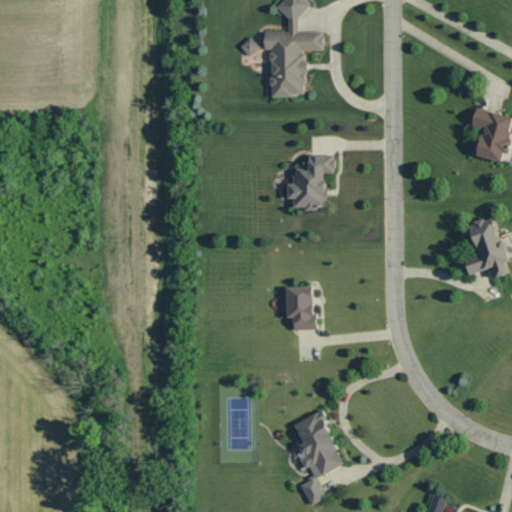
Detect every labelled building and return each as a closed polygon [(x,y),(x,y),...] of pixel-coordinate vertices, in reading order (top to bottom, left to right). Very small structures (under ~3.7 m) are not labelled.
[(274,96),(308,94),(307,74),(311,70),(311,59),(302,50),(326,49),(326,30),(300,31),(300,17),(313,4),(308,0),(283,0),(278,5),(290,18),(291,31),(266,31),(267,48),(273,48),(273,60),(274,61),(275,74),(273,76),(274,96)] [(505,159),(507,151),(509,151),(511,138),(511,114),(480,107),(475,126),(486,128),(480,154),(505,159)] [(328,171),(338,171),(338,155),(312,156),(312,168),(297,168),(297,182),(291,182),(291,198),(296,198),(296,208),(321,208),(321,203),(329,203),(328,171)] [(483,260),(470,264),(472,273),(492,268),(494,277),(511,272),(509,261),(511,260),(511,255),(507,235),(502,236),(497,216),(474,222),(483,260)] [(297,329),(318,329),(317,285),(289,286),(290,317),(297,317),(297,329)] [(318,477),(349,462),(323,410),(297,423),(304,436),(300,438),(307,451),(299,455),(305,468),(311,465),(316,476),(303,483),(314,504),(328,497),(318,477)] [(477,511),(475,511),(445,511),(450,498),(435,493),(428,511),(477,511)]
